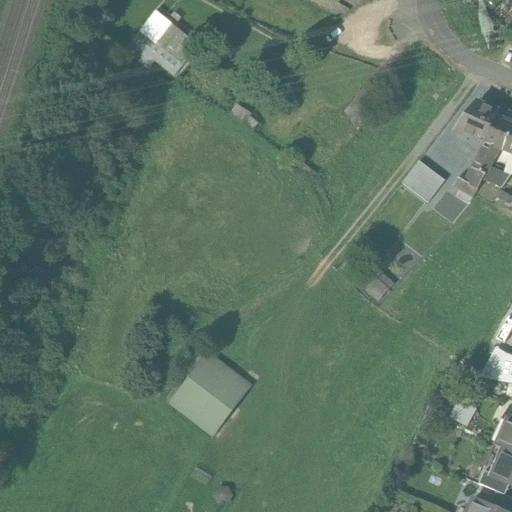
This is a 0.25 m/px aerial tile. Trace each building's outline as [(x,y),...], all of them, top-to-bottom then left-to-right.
[(131,50),(127,54),(141,62),(148,53),(168,68),(196,33),(172,12),(174,8),(167,2),(163,6),(155,0),(150,0),(119,40),(131,50)] [(363,74),(342,98),(336,103),(351,119),(358,110),(379,87),(363,74)] [(229,94),(222,107),(237,115),(243,107),(246,104),(229,94)] [(495,105),(473,96),(455,119),(456,125),(481,137),(493,109),(495,105)] [(500,112),(493,109),(481,136),(495,141),(499,143),(511,112),(511,107),(504,104),(500,112)] [(252,115),(243,107),(237,115),(246,122),(252,115)] [(511,112),(499,143),(511,148),(511,112)] [(432,129),(417,149),(428,158),(443,138),(432,129)] [(481,137),(460,175),(454,172),(450,179),(455,183),(468,191),(478,173),(485,161),(495,141),(481,136),(481,137)] [(284,155),(305,173),(311,167),(291,148),(284,155)] [(417,149),(404,166),(418,176),(431,160),(428,158),(417,149)] [(506,169),(485,161),(478,173),(497,181),(506,169)] [(468,191),(455,183),(451,190),(463,197),(468,191)] [(502,348),(492,342),(475,372),(487,375),(502,348)] [(237,381),(202,353),(200,355),(192,349),(179,364),(188,371),(173,392),(208,419),(237,381)] [(511,417),(510,417),(498,444),(511,450),(511,417)] [(511,450),(499,445),(488,470),(487,472),(506,481),(511,483),(511,450)] [(506,481),(487,472),(488,470),(481,467),(476,480),(493,488),(502,492),(506,481)] [(511,496),(502,492),(493,488),(487,502),(510,511),(511,507),(511,496)] [(487,502),(471,494),(462,511),(511,511),(510,511),(487,502)]
